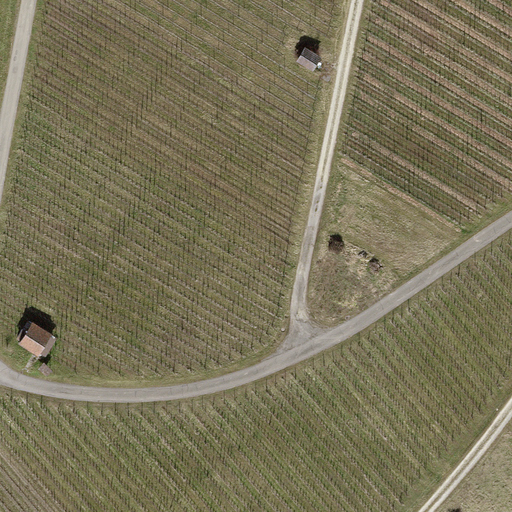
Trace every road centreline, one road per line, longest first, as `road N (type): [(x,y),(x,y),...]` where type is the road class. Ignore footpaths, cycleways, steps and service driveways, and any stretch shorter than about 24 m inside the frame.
road 1 (track): [(511,219),(354,327),(218,386),(96,395),(0,374)]
road 2 (track): [(359,0),(302,284),(301,353)]
road 3 (track): [(29,0),(0,165)]
road 4 (track): [(511,406),(425,511)]
